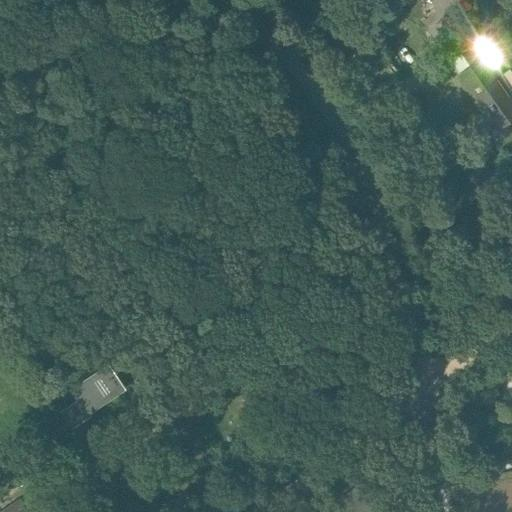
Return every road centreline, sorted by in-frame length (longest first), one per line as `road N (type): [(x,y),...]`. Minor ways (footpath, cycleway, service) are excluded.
road 1 (unclassified): [(424,392),(367,176),(306,81),(231,0)]
road 2 (unclassified): [(263,511),(401,418),(424,392)]
road 3 (unclassified): [(451,511),(424,392)]
